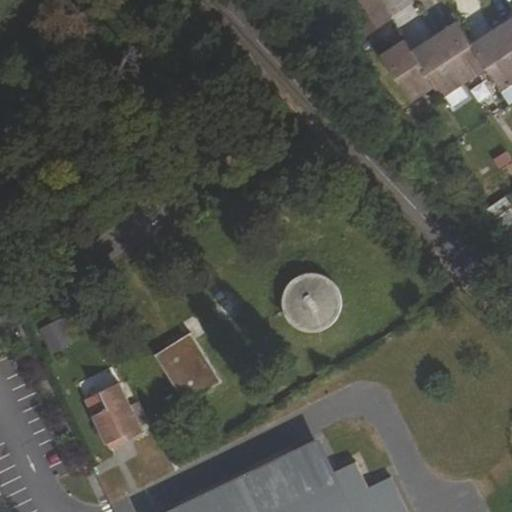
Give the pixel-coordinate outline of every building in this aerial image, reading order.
[(342,0),(349,10),(365,0),(342,0)] [(365,0),(349,10),(356,20),(382,3),(379,0),(365,0)] [(388,13),(382,3),(356,20),(362,30),(388,13)] [(511,14),(503,20),(507,26),(496,33),(511,56),(511,14)] [(436,39),(465,81),(486,67),(469,42),(454,19),(443,26),(446,33),(436,39)] [(496,33),(507,26),(503,20),(492,27),(496,33)] [(436,39),(446,33),(443,26),(433,33),(436,39)] [(487,39),(496,33),(492,27),(483,33),(487,39)] [(427,45),(436,39),(433,33),(423,39),(427,45)] [(483,33),(469,42),(486,67),(501,88),(511,80),(511,56),(496,33),(487,39),(483,33)] [(406,41),(402,36),(392,43),(396,48),(406,41)] [(436,39),(427,45),(423,39),(410,47),(435,84),(443,96),(465,81),(436,39)] [(392,43),(379,51),(411,99),(435,84),(410,47),(406,41),(396,48),(392,43)] [(502,233),(511,225),(511,209),(504,198),(487,211),(502,233)] [(314,334),(319,334),(322,334),(326,332),(331,329),(335,326),(338,322),(341,317),(343,312),(344,307),(344,302),(343,297),(342,292),(340,287),(338,284),(334,281),(330,277),(326,275),(321,273),(316,272),(311,272),(306,273),(301,274),(294,279),(291,283),(288,286),(285,291),(284,296),(282,301),(283,306),(283,311),(285,316),(288,320),(291,325),(295,328),(299,331),(304,333),(309,334),(314,334)] [(39,329),(51,355),(72,345),(60,319),(39,329)] [(187,404),(222,383),(192,334),(157,356),(187,404)] [(114,455),(147,439),(122,388),(89,405),(114,455)] [(413,511),(397,479),(374,490),(362,464),(338,476),(325,448),(197,511),(413,511)]
